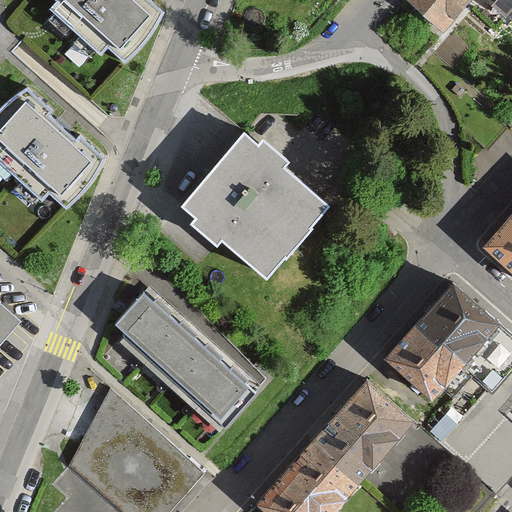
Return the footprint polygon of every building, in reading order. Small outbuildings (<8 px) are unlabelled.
[(151,0),(56,0),(121,61),(166,14),(151,0)] [(472,0),(397,0),(436,38),(472,0)] [(511,18),(511,0),(486,0),(511,20),(511,18)] [(109,165),(29,87),(0,117),(0,147),(65,210),(109,165)] [(237,140),(175,212),(260,286),(322,214),(237,140)] [(511,221),(489,248),(511,268),(511,221)] [(458,284),(423,326),(472,368),(508,326),(458,284)] [(261,387),(150,289),(115,328),(227,426),(261,387)] [(0,337),(21,314),(0,295),(0,337)] [(472,368),(423,326),(390,364),(441,406),(472,368)] [(511,328),(508,326),(472,368),(493,385),(511,363),(511,328)] [(511,464),(511,363),(493,385),(440,445),(490,489),(511,464)] [(365,378),(313,439),(362,482),(415,421),(365,378)] [(165,511),(203,470),(109,387),(69,468),(119,511),(165,511)] [(313,439),(259,500),(273,511),(335,511),(362,482),(313,439)]
